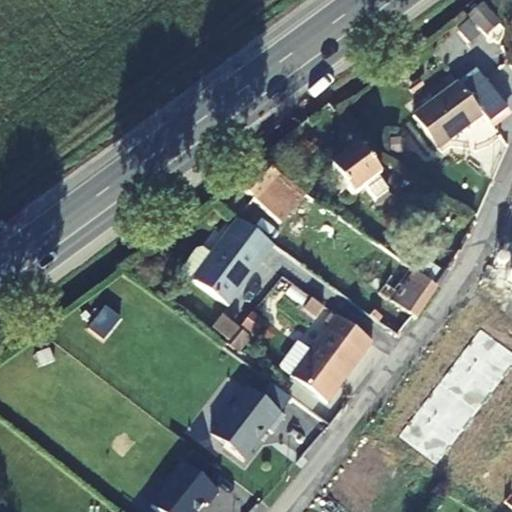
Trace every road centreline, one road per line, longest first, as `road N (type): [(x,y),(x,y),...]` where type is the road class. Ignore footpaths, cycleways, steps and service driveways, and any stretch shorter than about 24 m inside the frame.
road 1 (primary): [(391,0),(0,285)]
road 2 (residential): [(276,511),(417,343),(472,251)]
